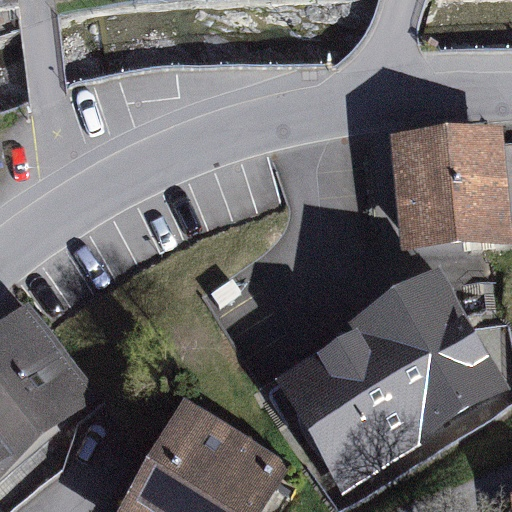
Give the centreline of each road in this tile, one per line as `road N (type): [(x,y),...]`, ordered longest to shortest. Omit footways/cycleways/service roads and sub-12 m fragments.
road 1 (tertiary): [(358,104),(214,139),(137,172),(0,260)]
road 2 (tertiary): [(511,95),(358,104)]
